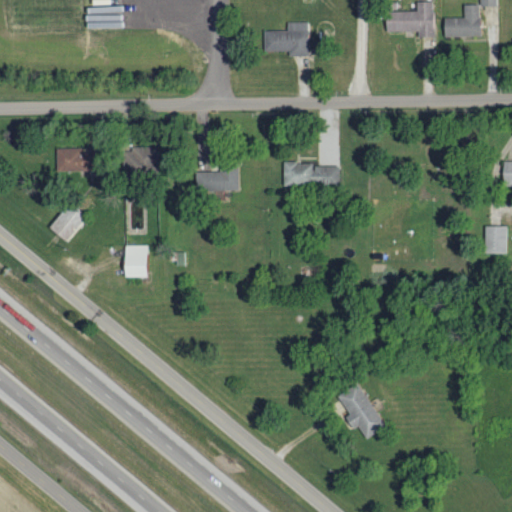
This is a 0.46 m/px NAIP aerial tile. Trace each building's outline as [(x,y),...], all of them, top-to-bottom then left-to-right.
[(415,10),(384,11),(384,31),(417,31),(417,36),(433,36),(432,0),(415,1),(415,10)] [(479,3),(463,4),(463,16),(442,17),(443,37),(479,36),(479,3)] [(307,21),(286,21),(286,29),(263,29),(263,50),(288,50),(288,55),(308,54),(307,21)] [(57,168),(86,172),(89,150),(60,146),(57,168)] [(149,150),(135,146),(131,160),(146,164),(149,150)] [(511,161),(501,161),(500,182),(511,182),(511,161)] [(238,188),(237,162),(218,163),(219,171),(197,171),(197,189),(238,188)] [(283,185),(339,184),(338,163),(282,164),(283,185)] [(48,228),(67,241),(84,214),(66,202),(48,228)] [(484,253),(506,252),(505,225),(483,225),(484,253)] [(145,244),(122,244),(122,276),(144,277),(145,244)] [(358,383),(388,425),(369,439),(360,426),(356,428),(348,416),(351,414),(344,403),(339,396),(358,383)]
